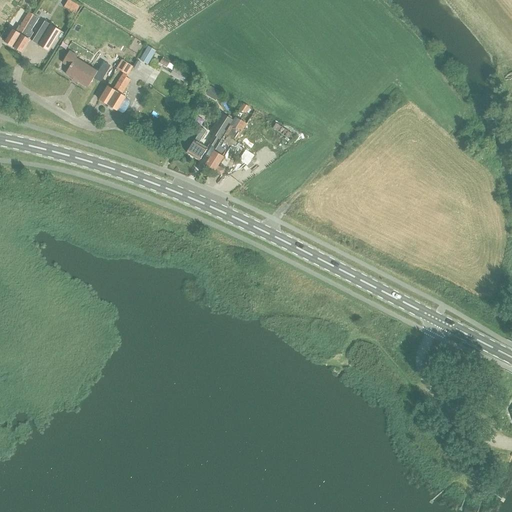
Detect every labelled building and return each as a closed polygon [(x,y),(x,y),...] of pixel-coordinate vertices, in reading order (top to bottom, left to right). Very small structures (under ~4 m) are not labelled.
[(4,41),(13,46),(33,15),(29,12),(20,26),(19,25),(16,31),(12,29),(4,41)] [(33,15),(13,46),(22,52),(30,40),(30,39),(33,33),(31,31),(39,18),(33,15)] [(32,41),(40,46),(48,51),(61,31),(45,21),(32,41)] [(149,47),(140,60),(147,65),(156,51),(149,47)] [(70,51),(63,62),(71,66),(66,74),(88,88),(98,72),(76,58),(78,56),(70,51)] [(164,58),(160,64),(167,68),(171,62),(164,58)] [(108,86),(99,100),(109,106),(118,111),(122,113),(124,113),(125,112),(130,105),(130,103),(129,101),(126,99),(126,98),(121,95),(130,80),(126,78),(133,67),(122,60),(117,69),(124,73),(113,90),(108,86)] [(177,65),(173,72),(186,80),(190,73),(177,65)] [(210,87),(205,95),(215,100),(220,93),(210,87)] [(214,135),(209,143),(216,147),(216,148),(222,138),(223,138),(224,136),(231,125),(233,121),(223,114),(214,127),(211,133),(214,135)] [(241,132),(231,125),(224,136),(235,142),(241,132)] [(281,139),(285,133),(276,127),(272,133),(281,139)] [(187,153),(200,161),(208,149),(199,143),(207,131),(202,128),(187,153)] [(224,158),(223,157),(229,146),(224,143),(225,140),(223,138),(222,138),(216,148),(216,147),(205,165),(215,171),(223,158),(224,159),(224,158)] [(244,155),(252,160),(257,152),(249,147),(244,155)]
